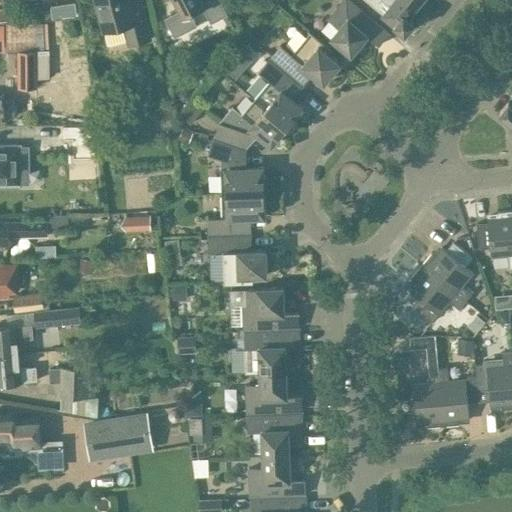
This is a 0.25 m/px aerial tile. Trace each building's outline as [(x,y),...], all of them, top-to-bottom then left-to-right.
[(97,0),(105,30),(124,26),(129,46),(151,40),(140,0),(97,0)] [(197,26),(191,15),(203,9),(211,24),(227,15),(219,0),(173,0),(179,11),(164,18),(174,38),(197,26)] [(321,30),(331,39),(352,56),(368,36),(379,46),(389,34),(347,0),(345,0),(329,20),(329,21),(321,30)] [(423,0),(365,0),(405,34),(414,23),(408,18),(423,0)] [(75,2),(51,6),(53,18),(77,15),(75,2)] [(43,24),(6,25),(6,52),(17,52),(18,88),(36,87),(36,78),(50,78),(50,52),(44,52),(43,24)] [(324,83),(341,64),(330,55),(333,51),(311,33),(292,55),(281,46),(271,58),(304,85),(313,74),(324,83)] [(302,88),(269,61),(259,73),(270,82),(255,100),(287,128),(304,108),(293,99),(302,88)] [(0,120),(5,120),(4,117),(14,117),(14,102),(4,102),(4,97),(0,97),(0,120)] [(182,116),(191,123),(204,107),(194,100),(182,116)] [(247,133),(251,129),(271,147),(287,128),(255,100),(243,115),(233,107),(220,123),(215,137),(243,147),(247,133)] [(511,122),(511,105),(509,102),(500,113),(511,122)] [(93,127),(73,128),(73,160),(94,160),(93,127)] [(264,167),(237,168),(236,165),(242,150),(214,140),(209,155),(221,159),(222,194),(265,192),(264,167)] [(14,148),(0,147),(0,185),(1,187),(9,186),(12,184),(19,184),(19,170),(28,170),(28,148),(19,148),(19,147),(14,148)] [(209,234),(251,232),(251,218),(266,218),(265,192),(222,194),(223,218),(208,218),(209,234)] [(479,249),(491,248),(492,257),(507,256),(509,268),(511,267),(511,210),(498,212),(498,217),(488,218),(488,222),(477,223),(479,249)] [(68,215),(44,216),(44,227),(68,227),(68,215)] [(150,216),(125,217),(126,232),(151,231),(150,216)] [(29,223),(0,223),(0,245),(7,245),(7,237),(44,236),(44,223),(29,223)] [(252,236),(208,237),(210,281),(225,281),(225,282),(254,281),(254,276),(267,275),(267,250),(252,250),(252,236)] [(462,286),(473,273),(465,266),(472,258),(453,242),(446,251),(442,248),(436,256),(432,253),(422,265),(466,301),(472,294),(462,286)] [(8,280),(19,280),(18,264),(0,265),(0,297),(9,297),(8,280)] [(432,322),(438,313),(439,314),(450,301),(460,309),(466,301),(422,265),(412,278),(415,281),(408,289),(419,297),(412,306),(432,322)] [(245,325),(245,330),(300,328),(300,313),(285,313),(284,288),(257,289),(257,290),(230,291),(231,326),(245,325)] [(41,294),(13,296),(15,312),(43,309),(41,294)] [(511,294),(497,295),(497,307),(511,306),(511,294)] [(78,307),(34,311),(34,312),(35,326),(36,327),(80,323),(79,318),(78,307)] [(33,339),(31,324),(0,327),(0,354),(19,353),(18,340),(33,339)] [(245,333),(246,349),(246,373),(260,372),(260,373),(287,372),(286,362),(300,362),(299,331),(245,333)] [(437,369),(438,369),(435,335),(409,337),(410,348),(426,347),(428,369),(437,369)] [(511,408),(511,351),(503,352),(503,358),(483,359),(483,365),(475,365),(476,376),(477,376),(478,390),(489,389),(491,407),(502,406),(502,410),(511,408)] [(19,353),(0,354),(0,383),(21,382),(21,381),(38,380),(36,366),(20,368),(19,353)] [(61,366),(59,397),(61,397),(61,410),(97,416),(98,397),(88,397),(88,386),(89,368),(61,366)] [(438,369),(444,426),(460,424),(460,420),(470,419),(468,402),(479,401),(478,390),(477,376),(476,376),(468,377),(466,380),(448,381),(447,368),(438,369)] [(444,426),(438,369),(437,369),(428,369),(429,383),(413,385),(417,424),(427,423),(428,427),(444,426)] [(248,413),(303,411),(303,396),(287,396),(287,372),(260,373),(261,384),(247,385),(248,413)] [(0,449),(0,451),(4,455),(20,454),(24,450),(23,439),(39,438),(38,418),(13,419),(13,414),(0,414),(0,449)] [(146,415),(86,425),(91,457),(151,447),(146,415)] [(263,456),(290,455),(289,446),(303,445),(302,415),(248,417),(248,432),(262,431),(263,456)] [(203,433),(202,417),(189,417),(189,434),(203,433)] [(306,494),(305,479),(290,480),(290,455),(263,456),(264,468),(250,468),(251,496),(306,494)] [(210,475),(210,458),(196,458),(196,475),(210,475)] [(306,511),(306,498),(252,500),(252,511),(306,511)] [(222,511),(222,499),(198,499),(198,511),(222,511)]
